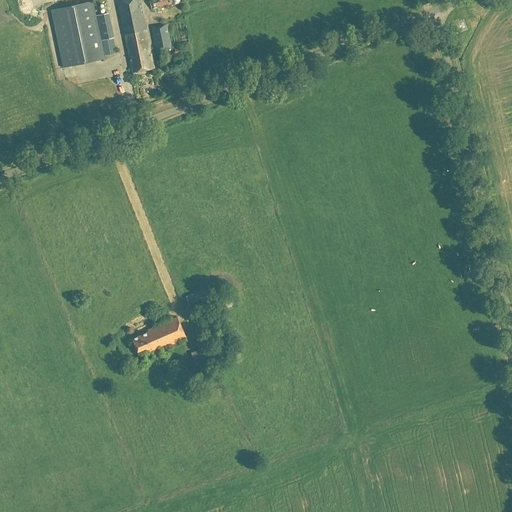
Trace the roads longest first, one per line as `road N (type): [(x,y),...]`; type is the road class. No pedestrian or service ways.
road 1 (unclassified): [(0,177),(432,13)]
road 2 (unclassified): [(511,341),(432,13)]
